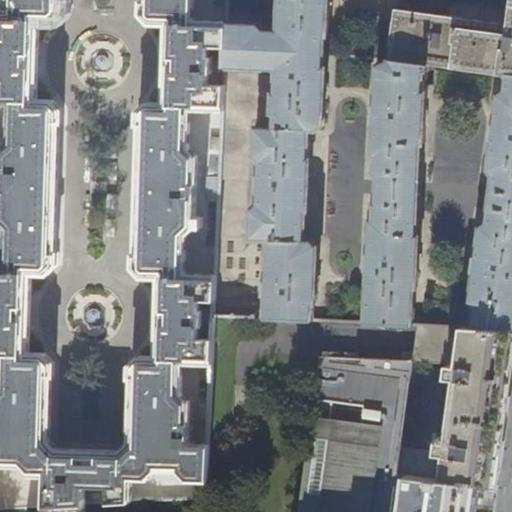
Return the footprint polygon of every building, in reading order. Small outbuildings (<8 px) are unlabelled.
[(0,0),(0,101),(11,102),(10,141),(1,148),(0,165),(0,219),(7,228),(5,266),(0,266),(0,357),(2,358),(1,389),(0,389),(0,464),(20,466),(28,475),(45,476),(45,504),(83,502),(83,483),(103,484),(102,501),(132,499),(132,478),(149,478),(158,470),(181,470),(189,478),(208,478),(209,442),(189,441),(191,401),(182,393),(184,363),(213,364),(214,339),(200,338),(200,327),(203,327),(204,310),(201,310),(201,299),(215,300),(216,275),(187,273),(188,235),(197,227),(204,227),(205,217),(196,216),(198,157),(190,147),(191,109),(223,111),(224,85),(208,84),(209,73),(213,73),(213,57),(209,57),(209,46),(226,46),(227,21),(194,20),(194,0),(145,0),(145,2),(143,2),(142,13),(151,23),(168,24),(167,57),(166,104),(149,103),(139,112),(139,124),(141,124),(140,180),(139,255),(135,255),(135,267),(143,276),(161,277),(160,305),(158,357),(141,357),(132,365),(132,377),(134,377),(133,414),(132,442),(123,451),(58,449),(50,440),(51,420),(52,375),(54,375),(55,363),(46,354),(29,353),(30,311),(31,272),(49,273),(58,264),(58,253),(56,253),(58,179),(60,121),(62,121),(62,110),(54,101),(37,100),(38,64),(39,19),(56,20),(65,11),(65,0),(0,0)] [(279,0),(278,29),(265,29),(260,22),(227,21),(226,46),(226,57),(225,67),(277,71),(276,93),(273,93),(272,113),(275,114),(274,126),(256,125),(255,155),(261,162),(260,175),(258,175),(258,188),(260,189),(259,203),(253,208),(252,238),(270,239),(268,279),(266,279),(265,294),(268,295),(267,316),(315,319),(316,302),(318,302),(321,240),(315,232),(308,232),(309,203),(311,203),(313,157),(311,157),(312,129),(321,129),(325,123),(328,66),(326,66),(327,35),(329,35),(330,0),(279,0)] [(511,0),(508,21),(397,7),(390,58),(432,64),(510,74),(511,73),(511,0)] [(431,71),(432,64),(390,58),(390,59),(381,65),(379,65),(378,104),(376,104),(376,120),(377,121),(375,156),(378,156),(377,172),(379,173),(378,202),(375,202),(374,219),(373,219),(371,254),(370,254),(369,269),(371,269),(368,322),(414,324),(416,288),(419,288),(421,236),(419,236),(421,204),(422,174),(424,144),(426,144),(428,91),(426,91),(426,71),(431,71)] [(511,73),(510,74),(508,88),(501,94),(497,123),(495,123),(493,139),(494,139),(490,169),(495,176),(489,221),(482,226),(479,257),(476,272),(477,273),(472,302),(477,307),(474,327),(511,328),(511,73)] [(208,200),(219,201),(222,150),(217,150),(215,178),(209,177),(208,200)] [(511,328),(474,327),(418,324),(413,362),(413,363),(449,365),(447,379),(455,381),(447,437),(439,436),(438,453),(401,448),(398,473),(474,484),(497,487),(500,462),(506,418),(511,379),(511,376),(511,328)] [(401,448),(413,363),(413,362),(321,356),(299,511),(470,511),(474,484),(398,473),(401,448)] [(203,438),(209,439),(211,397),(202,397),(200,415),(204,415),(203,438)] [(184,490),(184,497),(207,496),(207,489),(184,490)] [(82,511),(83,502),(45,504),(44,511),(82,511)]
